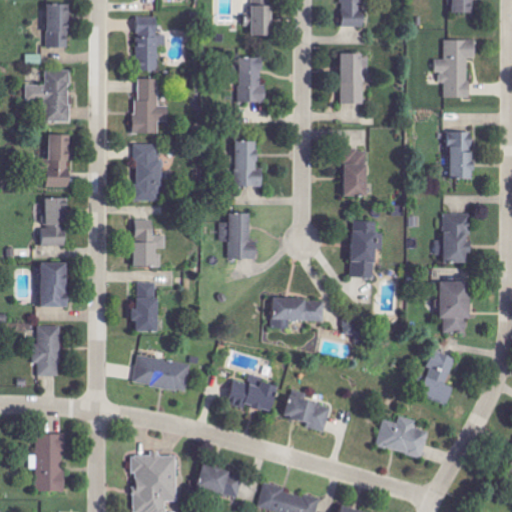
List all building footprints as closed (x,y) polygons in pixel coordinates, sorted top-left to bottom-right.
[(273,0),(254,0),(255,37),(275,36),(274,2),(273,0)] [(365,0),(342,0),(342,26),(365,27),(365,0)] [(475,0),(454,0),(454,14),(475,14),(475,0)] [(49,48),(72,48),(72,5),(50,5),(49,48)] [(160,71),(161,45),(168,45),(168,35),(159,35),(159,18),(139,18),(138,71),(160,71)] [(446,40),(446,60),(438,59),(438,83),(446,83),(446,98),(471,98),(472,59),(478,59),(478,41),(446,40)] [(43,54),(28,55),(28,65),(44,64),(43,54)] [(343,55),(343,104),(365,105),(366,73),(370,73),(371,55),(343,55)] [(241,103),(269,102),(269,85),(265,85),(265,58),(241,58),(241,103)] [(73,71),(48,71),(47,86),(28,85),(28,102),(48,102),(48,122),(72,123),(73,71)] [(161,106),(161,79),(140,79),(140,102),(136,102),(136,135),(160,135),(160,122),(171,122),(171,106),(161,106)] [(452,180),(475,180),(476,133),(452,133),(452,180)] [(73,136),(52,135),(51,159),(42,159),(42,170),(49,170),(49,187),(73,188),(73,136)] [(238,142),(237,187),(265,187),(266,168),(260,168),(260,142),(238,142)] [(138,202),(161,202),(161,188),(165,188),(165,160),(161,160),(162,145),(138,145),(138,202)] [(347,198),(370,198),(370,150),(341,150),(341,168),(347,168),(347,198)] [(46,247),(70,246),(68,198),(44,199),(46,247)] [(222,223),(221,242),(231,242),(230,259),(259,260),(260,241),(253,241),(253,215),(232,214),(232,223),(222,223)] [(470,264),(470,254),(475,254),(475,243),(472,243),(472,216),(446,216),(446,241),(437,241),(437,255),(447,255),(447,264),(470,264)] [(168,236),(156,236),(156,221),(137,221),(137,268),(162,268),(162,250),(168,250),(168,236)] [(378,278),(378,244),(385,244),(385,233),(379,233),(379,222),(355,222),(354,278),(378,278)] [(44,308),(72,308),(72,300),(70,300),(70,264),(44,264),(44,308)] [(161,333),(162,298),(158,298),(158,283),(140,283),(139,309),(135,309),(134,322),(139,322),(139,332),(161,333)] [(443,333),(468,334),(468,320),(473,320),(473,283),(444,283),(443,333)] [(326,322),(327,301),(275,299),(274,329),(291,329),(291,321),(326,322)] [(366,315),(345,316),(345,336),(366,335),(366,315)] [(40,377),(63,376),(63,326),(38,326),(38,364),(40,364),(40,377)] [(457,389),(446,384),(457,359),(437,351),(429,369),(433,370),(422,394),(450,406),(457,389)] [(188,393),(193,364),(140,355),(135,384),(188,393)] [(234,380),(229,404),(275,413),(280,386),(251,380),(250,383),(234,380)] [(287,418),(309,424),(308,428),(327,433),(333,408),(292,397),(287,418)] [(431,433),(417,428),(419,421),(402,416),(399,423),(385,419),(378,446),(423,459),(431,433)] [(39,492),(67,492),(67,435),(38,435),(38,456),(31,456),(31,469),(39,469),(39,492)] [(179,457),(163,457),(163,455),(133,456),(134,475),(138,475),(138,487),(135,487),(135,511),(168,511),(169,502),(180,502),(179,457)] [(247,476),(206,466),(201,489),(241,498),(247,476)] [(260,509),(270,511),(319,511),(322,500),(288,491),(288,489),(266,483),(260,509)]
